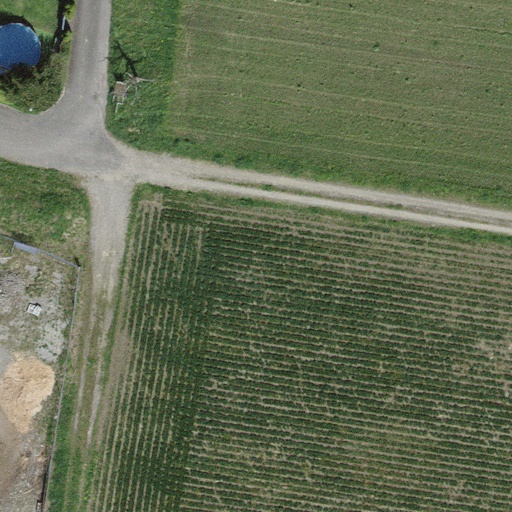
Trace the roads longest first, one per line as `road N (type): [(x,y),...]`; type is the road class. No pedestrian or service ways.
road 1 (track): [(74,152),(511,232)]
road 2 (residential): [(0,128),(74,152),(92,0)]
